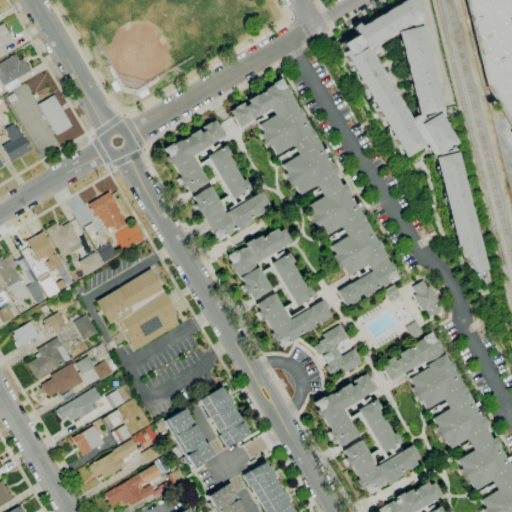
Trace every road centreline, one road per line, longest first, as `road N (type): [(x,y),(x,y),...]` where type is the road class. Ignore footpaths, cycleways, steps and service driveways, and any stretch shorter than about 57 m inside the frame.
road 1 (tertiary): [(251,370),(122,151)]
road 2 (residential): [(127,137),(316,25)]
road 3 (tertiary): [(111,132),(32,0)]
road 4 (residential): [(71,511),(0,390)]
road 5 (tertiary): [(0,213),(109,149)]
